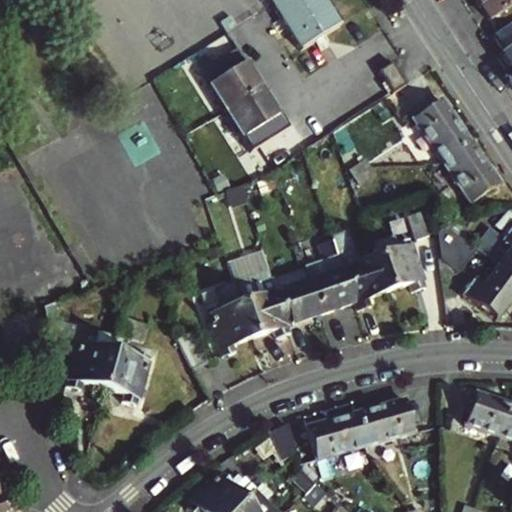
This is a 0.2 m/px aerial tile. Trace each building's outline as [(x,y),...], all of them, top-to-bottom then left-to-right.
[(263,0),(300,58),(339,34),(317,0),(263,0)] [(511,0),(476,0),(490,21),(511,6),(511,0)] [(511,24),(498,34),(493,36),(504,53),(498,57),(509,73),(506,76),(511,84),(511,24)] [(224,121),(262,97),(237,57),(199,80),(224,121)] [(394,96),(408,87),(394,65),(379,74),(386,85),(384,86),(389,95),(392,93),(394,96)] [(262,97),(224,121),(249,161),(288,138),(262,97)] [(412,121),(441,164),(471,144),(443,101),(412,121)] [(499,184),(471,144),(441,164),(468,205),(499,184)] [(351,174),(354,181),(382,170),(378,162),(351,174)] [(386,179),(382,170),(354,181),(358,191),(386,179)] [(419,215),(407,219),(416,247),(429,243),(419,215)] [(444,226),(456,236),(462,229),(449,220),(444,226)] [(456,236),(444,226),(438,235),(450,244),(456,236)] [(497,267),(511,278),(511,229),(502,243),(510,250),(497,267)] [(397,255),(375,263),(386,294),(408,287),(411,294),(425,290),(409,241),(394,246),(397,255)] [(298,281),(274,289),(287,328),(321,317),(310,285),(297,246),(287,250),(298,281)] [(325,263),(337,259),(333,246),(321,251),(325,263)] [(343,274),(354,305),(356,313),(372,308),(370,300),(386,294),(375,263),(343,274)] [(511,299),(511,278),(497,267),(484,285),(475,278),(463,296),(496,321),(511,299)] [(287,328),(274,289),(269,274),(235,285),(253,339),(274,332),(277,341),(290,336),(287,328)] [(310,285),(321,317),(354,305),(343,274),(310,285)] [(220,307),(207,311),(223,359),(235,355),(232,346),(253,339),(235,285),(215,292),(220,307)] [(215,292),(202,297),(207,311),(220,307),(215,292)] [(33,309),(0,315),(0,318),(9,366),(44,359),(33,309)] [(60,311),(50,313),(53,325),(63,323),(60,311)] [(150,326),(123,318),(118,339),(132,343),(133,339),(145,342),(150,326)] [(83,328),(71,324),(63,354),(75,358),(67,387),(82,391),(84,384),(105,390),(114,355),(93,349),(95,341),(81,338),(83,328)] [(134,361),(114,355),(105,390),(124,395),(122,402),(137,407),(151,356),(137,352),(134,361)] [(464,428),(498,439),(510,406),(477,394),(464,428)] [(354,415),(364,448),(414,432),(404,399),(354,415)] [(498,439),(511,444),(511,406),(510,406),(498,439)] [(354,415),(306,430),(317,463),(364,448),(354,415)] [(307,495),(317,487),(303,472),(294,480),(307,495)] [(234,511),(239,507),(254,494),(256,492),(243,480),(237,487),(222,473),(187,510),(189,511),(234,511)] [(320,491),(336,508),(338,505),(350,493),(334,477),(320,491)] [(334,511),(337,509),(336,508),(320,491),(317,487),(307,495),(304,497),(320,511),(334,511)] [(234,511),(272,511),(254,494),(239,507),(234,511)]
